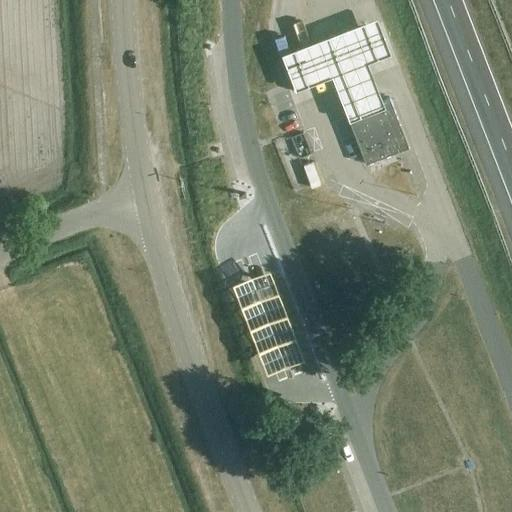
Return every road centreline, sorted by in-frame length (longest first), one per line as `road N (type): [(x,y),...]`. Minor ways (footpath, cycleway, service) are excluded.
road 1 (tertiary): [(249,511),(170,302),(147,203)]
road 2 (tertiary): [(147,203),(122,0)]
road 3 (motorway): [(447,0),(511,168)]
road 4 (tertiary): [(0,252),(147,203)]
